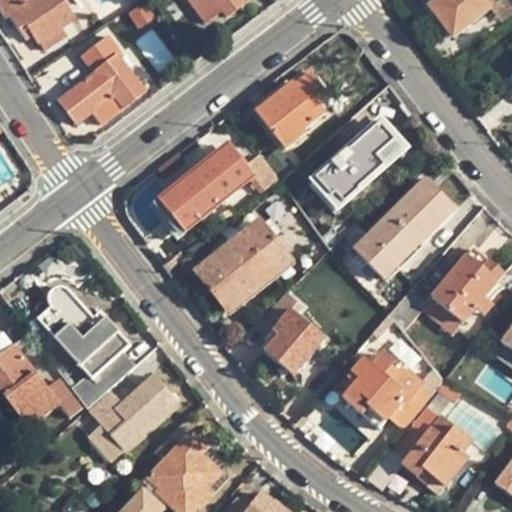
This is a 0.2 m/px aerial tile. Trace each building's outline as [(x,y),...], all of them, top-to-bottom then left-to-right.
[(0,0),(0,13),(6,24),(13,19),(29,43),(35,39),(40,48),(78,23),(62,0),(0,0)] [(126,0),(134,11),(149,0),(126,0)] [(185,0),(186,0),(206,28),(221,17),(226,23),(257,0),(185,0)] [(421,0),(418,3),(448,42),(453,38),(457,43),(494,15),(502,26),(511,18),(511,8),(506,1),(502,5),(497,0),(421,0)] [(131,18),(139,31),(155,21),(147,9),(131,18)] [(59,102),(76,126),(92,115),(102,129),(147,96),(121,59),(125,57),(112,38),(84,58),(97,75),(59,102)] [(259,117),(288,153),(308,137),(306,135),(326,119),(311,100),(306,104),(295,89),(259,117)] [(350,141),(376,121),(366,108),(340,127),(350,141)] [(387,125),(313,187),(337,215),(389,171),(388,169),(409,151),(387,125)] [(153,208),(181,243),(189,237),(187,235),(253,185),(262,197),(280,182),(262,159),(247,171),(243,166),(239,169),(229,156),(199,180),(196,175),(153,208)] [(429,184),(359,255),(384,280),(455,209),(429,184)] [(265,227),(199,277),(226,313),(291,262),(265,227)] [(474,253),(434,302),(465,327),(477,313),(486,319),(495,309),(487,303),(506,279),(474,253)] [(297,289),(293,294),(303,303),(308,298),(297,289)] [(91,382),(76,395),(89,413),(136,370),(124,356),(131,349),(102,317),(95,323),(73,297),(68,294),(62,293),(56,296),(52,300),(50,305),(52,310),(56,315),(42,325),(91,382)] [(266,354),(295,379),(337,330),(322,317),(312,329),(299,318),(305,311),(289,297),(270,320),(277,326),(271,334),(279,340),(266,354)] [(511,333),(502,347),(511,353),(511,333)] [(0,363),(0,393),(30,431),(61,408),(16,351),(0,363)] [(366,362),(343,390),(349,395),(344,402),(379,432),(386,424),(389,427),(392,424),(403,433),(433,399),(423,390),(425,388),(409,374),(407,377),(383,356),(373,368),(366,362)] [(42,370),(79,421),(89,413),(76,395),(52,363),(42,370)] [(91,416),(124,454),(178,405),(155,379),(122,409),(112,397),(91,416)] [(415,425),(392,453),(405,465),(403,468),(418,481),(419,479),(427,486),(432,480),(445,492),(470,463),(464,458),(474,446),(442,419),(440,421),(437,418),(430,425),(424,420),(418,427),(415,425)] [(128,511),(167,511),(171,508),(175,511),(198,511),(236,474),(185,428),(155,458),(164,466),(144,487),(149,491),(128,511)] [(26,443),(18,450),(30,465),(38,458),(26,443)] [(511,467),(497,487),(511,497),(511,467)] [(287,511),(292,506),(282,499),(277,506),(265,494),(250,511),(240,503),(232,511),(287,511)]
